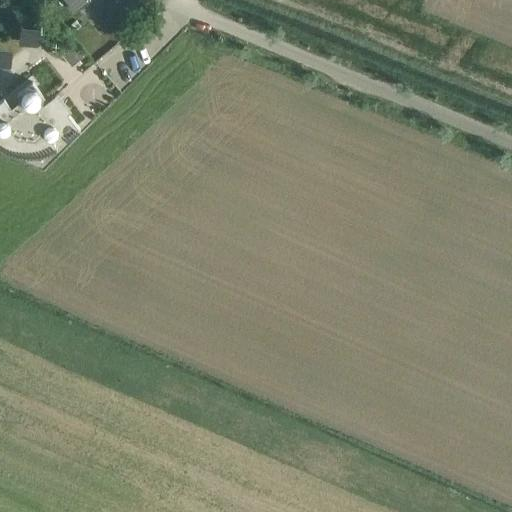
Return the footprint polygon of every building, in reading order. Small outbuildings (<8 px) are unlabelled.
[(67,0),(76,10),(87,0),(67,0)] [(88,0),(77,10),(98,34),(118,15),(104,0),(88,0)] [(25,22),(24,41),(49,42),(49,22),(25,22)] [(73,42),(61,53),(71,64),(83,53),(73,42)] [(21,99),(12,108),(4,97),(0,100),(0,129),(2,132),(0,134),(0,144),(5,148),(13,151),(21,153),(30,154),(41,153),(53,148),(56,146),(50,139),(59,130),(66,139),(79,129),(68,112),(71,109),(58,92),(42,104),(39,101),(44,97),(32,81),(17,94),(21,99)]
